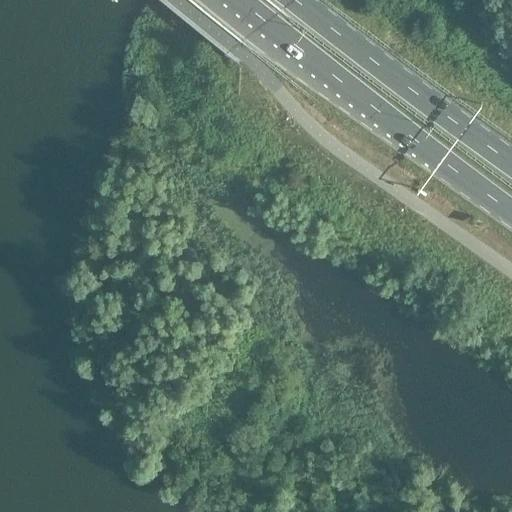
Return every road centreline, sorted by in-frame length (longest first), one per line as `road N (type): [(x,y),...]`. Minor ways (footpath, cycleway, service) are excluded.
road 1 (primary): [(226,0),(309,71),(511,213)]
road 2 (primary): [(511,159),(290,0)]
